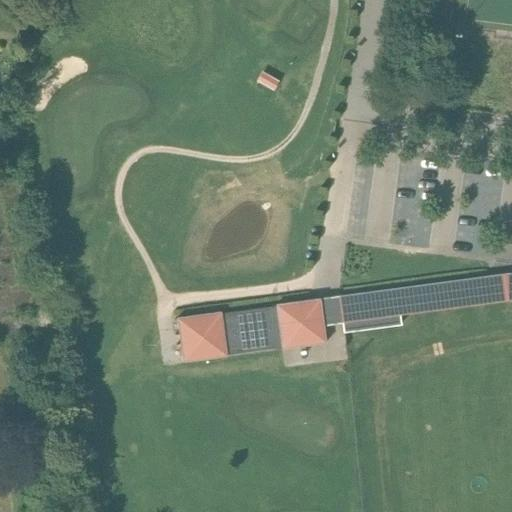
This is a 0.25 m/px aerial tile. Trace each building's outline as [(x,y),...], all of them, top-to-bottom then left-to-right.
[(410,106),(405,105),(402,105),(401,112),(409,113),(410,106)] [(432,246),(432,220),(409,219),(408,246),(432,246)] [(342,324),(343,333),(401,325),(396,289),(338,297),(342,324)] [(282,348),(282,349),(326,343),(320,298),(276,305),(276,306),(282,348)] [(221,313),(227,355),(282,348),(276,306),(221,313)] [(177,318),(183,362),(227,356),(227,355),(221,313),(221,312),(177,318)]
